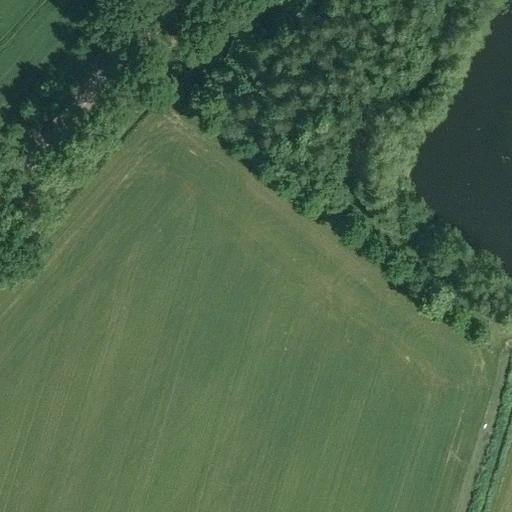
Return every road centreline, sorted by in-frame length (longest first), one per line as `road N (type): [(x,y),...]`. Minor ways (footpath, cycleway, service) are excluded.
road 1 (track): [(467,0),(423,86),(373,126),(363,167),(381,222),(511,332)]
road 2 (unclassified): [(0,190),(174,0)]
